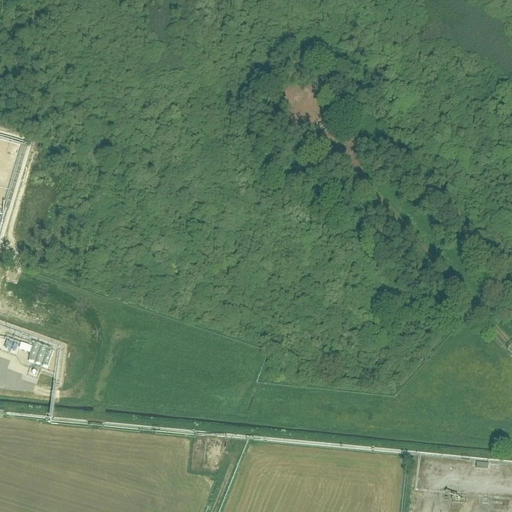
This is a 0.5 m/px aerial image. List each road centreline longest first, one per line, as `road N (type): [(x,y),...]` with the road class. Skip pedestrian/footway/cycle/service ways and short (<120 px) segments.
road 1 (track): [(511,458),(0,405)]
road 2 (track): [(511,348),(350,172)]
